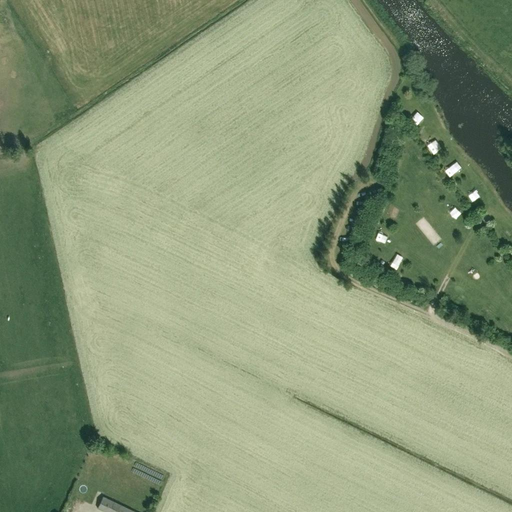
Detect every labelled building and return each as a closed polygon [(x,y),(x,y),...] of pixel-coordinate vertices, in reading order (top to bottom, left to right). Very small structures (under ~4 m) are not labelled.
[(435,152),(443,146),(435,136),(427,143),(435,152)] [(453,175),(461,169),(455,161),(447,168),(453,175)] [(398,169),(397,177),(411,179),(412,171),(398,169)] [(437,171),(427,176),(433,186),(442,181),(437,171)] [(473,187),(466,192),(472,200),(479,195),(473,187)] [(382,216),(393,220),(397,210),(386,206),(382,216)] [(435,243),(441,239),(425,218),(419,222),(435,243)] [(379,243),(387,242),(386,232),(378,233),(379,243)] [(479,243),(483,250),(492,245),(487,237),(479,243)] [(390,259),(394,267),(405,262),(401,254),(390,259)] [(505,278),(511,273),(511,272),(506,262),(498,268),(505,278)] [(413,276),(422,281),(428,272),(418,266),(413,276)] [(104,511),(137,511),(103,496),(97,509),(104,511)]
